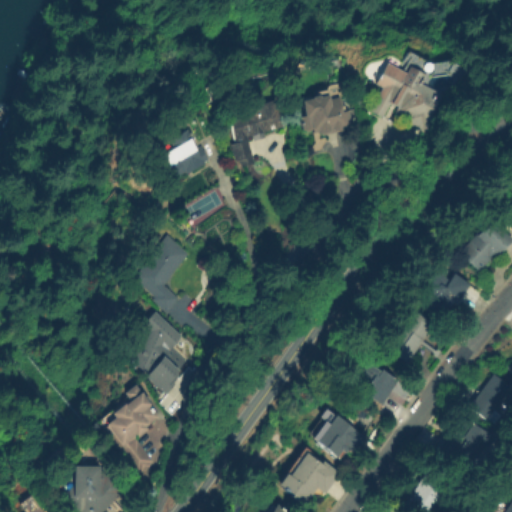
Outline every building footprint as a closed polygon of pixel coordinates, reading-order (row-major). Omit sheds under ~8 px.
[(368,111),(379,87),(373,84),(384,62),(404,72),(407,66),(423,74),(419,83),(441,94),(430,115),(433,116),(427,127),(429,128),(426,134),(402,122),(404,118),(394,113),(396,108),(389,104),(382,118),(368,111)] [(347,110),(351,129),(327,134),(327,132),(325,134),(322,135),(318,133),(317,134),(316,132),(311,133),(310,129),(309,131),(304,132),(302,131),(300,131),(297,117),(301,116),(298,101),(307,99),(308,96),(315,95),(318,97),(326,95),(327,99),(336,97),(339,112),(347,110)] [(249,156),(234,160),(230,145),(234,144),(227,118),(241,115),(239,107),(253,103),(254,105),(273,100),(281,127),(244,138),(249,156)] [(199,145),(207,160),(203,162),(204,163),(185,174),(183,171),(171,178),(169,175),(157,182),(150,169),(162,163),(158,155),(169,149),(164,139),(183,129),(185,131),(187,130),(196,147),(199,145)] [(479,272),(458,253),(476,233),(478,235),(491,220),(511,239),(511,241),(498,257),(496,255),(493,259),(491,258),(479,272)] [(164,314),(148,300),(150,297),(128,278),(164,234),(187,253),(161,285),(177,298),(164,314)] [(444,316),(428,304),(430,301),(418,293),(437,267),(445,273),(445,277),(448,279),(453,273),(469,285),(459,300),(450,293),(447,297),(448,302),(452,305),(444,316)] [(406,364),(385,349),(413,310),(433,325),(406,364)] [(170,348),(185,361),(166,384),(152,373),(150,375),(137,369),(126,359),(132,346),(136,350),(145,331),(138,325),(150,311),(180,336),(170,348)] [(511,359),(502,368),(511,379),(511,359)] [(380,405),(363,394),(364,391),(346,379),(354,365),(360,369),(365,361),(376,369),(377,367),(396,380),(390,390),(387,388),(384,393),(387,395),(380,405)] [(468,407),(491,373),(511,387),(487,421),(468,407)] [(134,475),(98,430),(103,426),(102,424),(111,418),(108,414),(120,404),(121,404),(126,400),(120,393),(131,384),(156,416),(143,426),(144,428),(132,438),(133,439),(151,462),(148,464),(149,466),(139,473),(138,472),(134,475)] [(314,442),(334,415),(349,427),(339,440),(345,445),(335,458),(326,451),(324,453),(317,448),(319,446),(314,442)] [(431,456),(443,438),(460,449),(466,440),(455,433),(464,418),(483,431),(484,430),(495,437),(489,447),(486,445),(465,478),(431,456)] [(88,441),(81,432),(92,423),(99,431),(88,441)] [(302,506),(289,497),(289,496),(281,490),(282,488),(276,484),(284,473),(288,476),(304,453),(320,464),(322,461),(339,473),(323,494),(315,488),(302,506)] [(99,511),(83,511),(79,508),(76,511),(59,495),(68,485),(69,465),(91,466),(92,465),(106,479),(103,482),(116,495),(99,511)] [(410,511),(401,506),(423,472),(445,486),(428,511),(410,511)] [(32,511),(31,499),(14,499),(14,511),(32,511)] [(511,511),(503,511),(511,499),(511,511)] [(280,511),(281,511),(271,503),(265,511),(280,511)]
